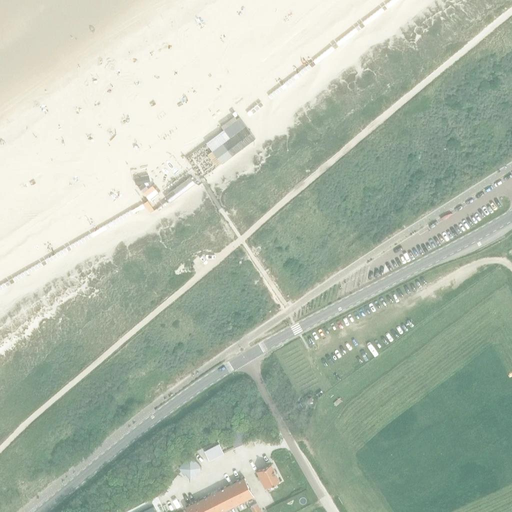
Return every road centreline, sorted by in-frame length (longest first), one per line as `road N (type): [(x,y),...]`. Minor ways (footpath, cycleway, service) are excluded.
road 1 (secondary): [(245,357),(511,219)]
road 2 (secondary): [(38,511),(170,404),(245,357)]
road 3 (unclassified): [(333,511),(245,357)]
